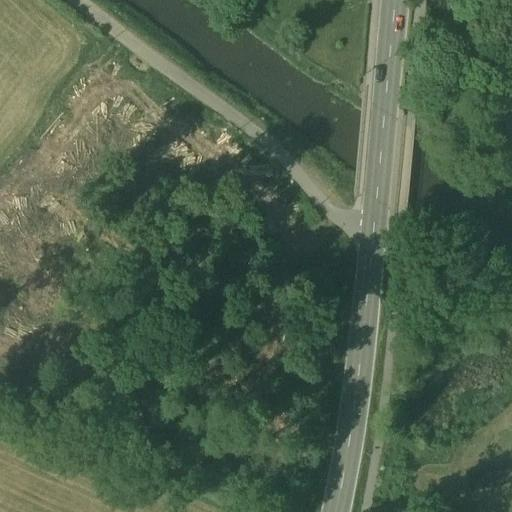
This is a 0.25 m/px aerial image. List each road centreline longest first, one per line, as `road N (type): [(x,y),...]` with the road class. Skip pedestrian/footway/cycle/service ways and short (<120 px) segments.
road 1 (residential): [(372,238),(249,129),(80,0)]
road 2 (secondary): [(372,238),(335,511)]
road 3 (secondary): [(395,0),(372,238)]
